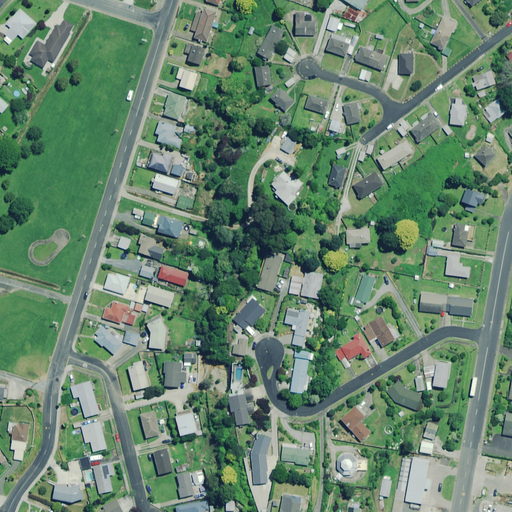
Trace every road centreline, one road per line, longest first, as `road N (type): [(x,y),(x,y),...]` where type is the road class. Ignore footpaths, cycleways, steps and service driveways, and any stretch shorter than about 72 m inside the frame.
road 1 (residential): [(164,25),(61,354)]
road 2 (residential): [(265,350),(268,390),(276,403),(298,410),(320,405),(443,332),(489,337)]
road 3 (residential): [(147,511),(106,373),(61,354)]
road 4 (residential): [(458,511),(489,337)]
road 5 (residential): [(61,354),(45,451),(7,511)]
road 6 (residential): [(395,115),(511,26)]
